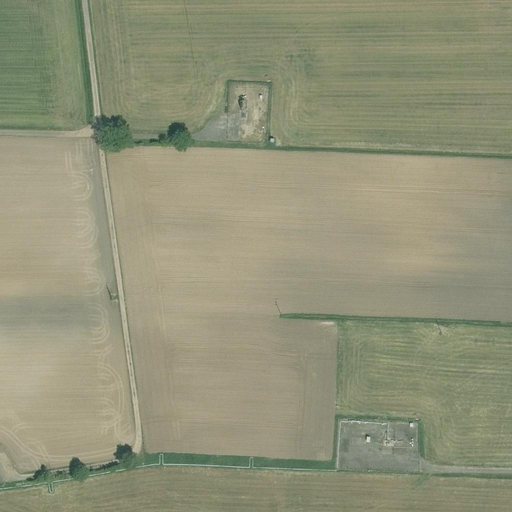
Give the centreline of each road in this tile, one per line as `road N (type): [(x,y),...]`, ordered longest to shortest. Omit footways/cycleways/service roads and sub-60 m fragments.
road 1 (track): [(0,483),(116,463),(136,449),(83,0)]
road 2 (track): [(0,133),(224,133)]
road 3 (track): [(511,472),(375,468)]
